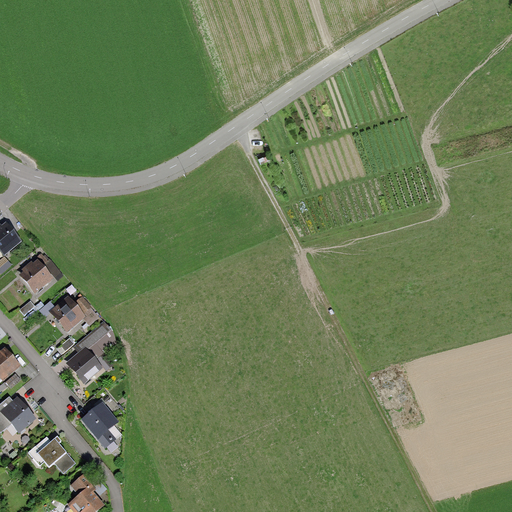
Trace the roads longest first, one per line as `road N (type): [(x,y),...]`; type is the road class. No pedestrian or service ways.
road 1 (unclassified): [(25,175),(89,186),(130,183),(170,167),(439,0)]
road 2 (track): [(236,127),(429,511)]
road 3 (residential): [(117,511),(111,482),(59,424),(56,388),(0,322)]
